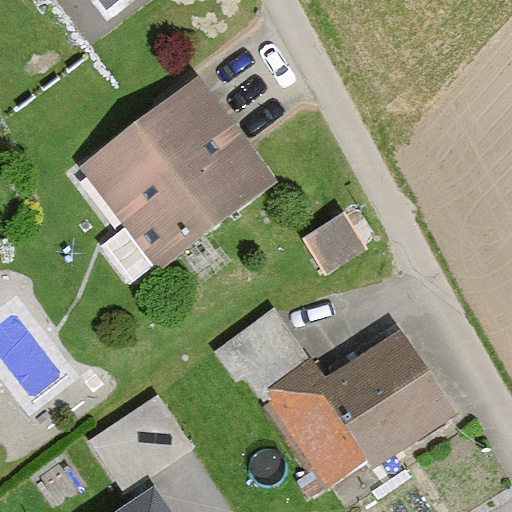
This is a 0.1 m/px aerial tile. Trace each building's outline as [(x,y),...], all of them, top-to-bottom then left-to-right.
[(99,0),(106,9),(118,0),(99,0)] [(197,93),(89,175),(160,268),(269,186),(197,93)] [(344,215),(309,231),(323,263),(359,247),(344,215)] [(308,374),(270,398),(328,489),(443,416),(399,348),(323,397),(308,374)] [(88,430),(121,486),(194,443),(161,387),(88,430)] [(160,511),(154,502),(139,511),(160,511)]
